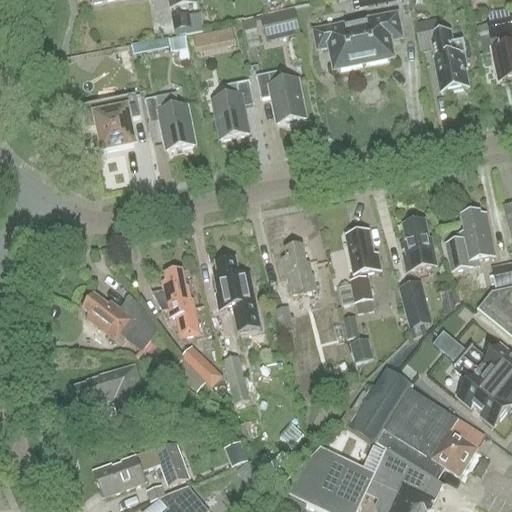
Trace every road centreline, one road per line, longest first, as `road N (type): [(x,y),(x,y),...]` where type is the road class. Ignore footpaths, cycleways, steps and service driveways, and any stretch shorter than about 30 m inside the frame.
road 1 (residential): [(38,196),(104,222),(511,143)]
road 2 (unclassified): [(38,511),(12,441),(8,278),(0,261)]
